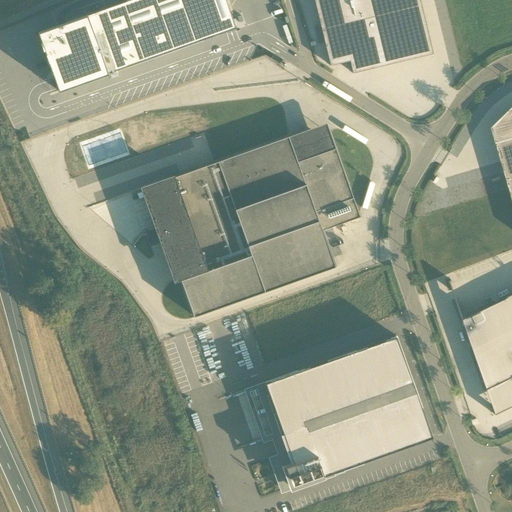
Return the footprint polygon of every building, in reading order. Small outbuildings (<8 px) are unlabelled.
[(236,22),(235,19),(233,19),(225,0),(130,0),(63,24),(38,33),(56,84),(59,91),(230,30),(236,28),(234,23),(236,22)] [(313,0),(330,66),(349,61),(352,73),(433,54),(419,0),(313,0)] [(511,106),(491,127),(511,198),(511,106)] [(146,234),(149,234),(151,233),(154,240),(161,237),(162,240),(162,241),(176,281),(180,280),(192,317),(334,267),(321,231),(359,218),(347,185),(335,149),(323,153),(297,162),(288,137),(143,188),(157,227),(148,230),(157,227),(158,230),(149,233),(146,234)] [(461,319),(448,281),(450,280),(451,280),(451,279),(447,280),(485,390),(511,378),(511,380),(511,294),(468,316),(461,319)] [(276,378),(265,382),(290,453),(272,459),(282,490),(292,486),(362,461),(431,437),(395,335),(276,378)]
